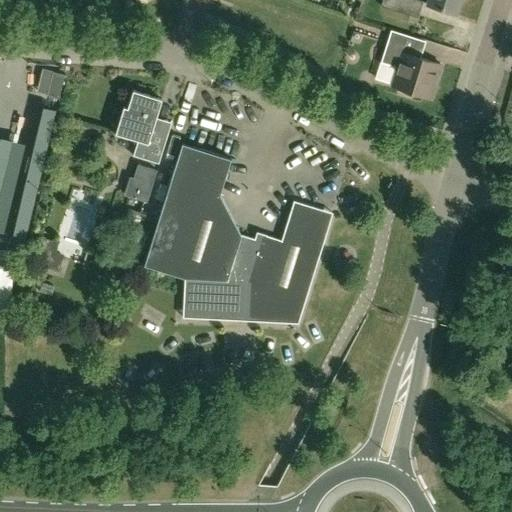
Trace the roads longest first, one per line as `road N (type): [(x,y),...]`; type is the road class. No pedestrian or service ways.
road 1 (residential): [(453,185),(224,66),(180,53)]
road 2 (tertiary): [(453,185),(508,0)]
road 3 (residential): [(180,53),(14,38),(0,26)]
road 4 (tertiary): [(416,340),(453,185)]
road 5 (tertiary): [(416,340),(401,357),(376,440),(357,469)]
road 6 (tertiary): [(400,481),(420,362),(416,340)]
